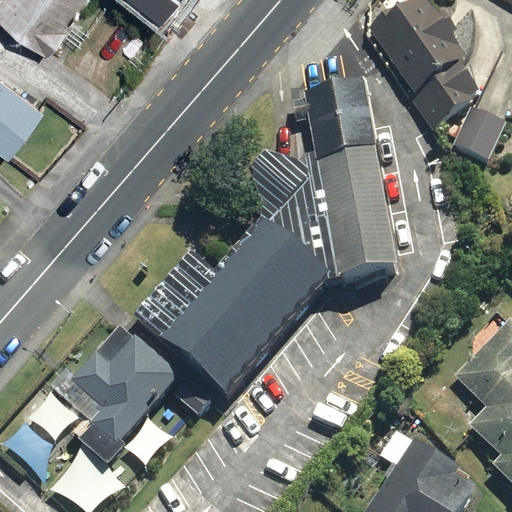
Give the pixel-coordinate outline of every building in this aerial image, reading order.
[(90,0),(2,0),(0,3),(0,13),(54,52),(90,0)] [(115,0),(158,33),(184,0),(115,0)] [(438,18),(423,0),(422,0),(403,16),(398,10),(367,35),(417,97),(410,102),(438,137),(484,99),(462,72),(472,65),(450,38),(459,31),(444,13),(438,18)] [(0,146),(5,151),(38,112),(0,80),(0,146)] [(398,273),(368,94),(309,104),(318,158),(303,165),(259,169),(265,224),(337,287),(398,273)] [(509,127),(473,110),(453,151),(489,168),(509,127)] [(134,322),(167,351),(191,371),(231,406),(337,287),(265,224),(219,276),(194,254),(134,322)] [(178,373),(119,322),(74,373),(65,365),(48,385),(90,422),(77,437),(107,464),(124,444),(119,440),(178,373)] [(511,323),(453,378),(486,413),(469,429),(501,463),(494,469),(511,488),(511,323)] [(399,469),(368,511),(466,511),(479,494),(459,480),(464,473),(418,441),(415,446),(397,434),(382,457),(399,469)]
